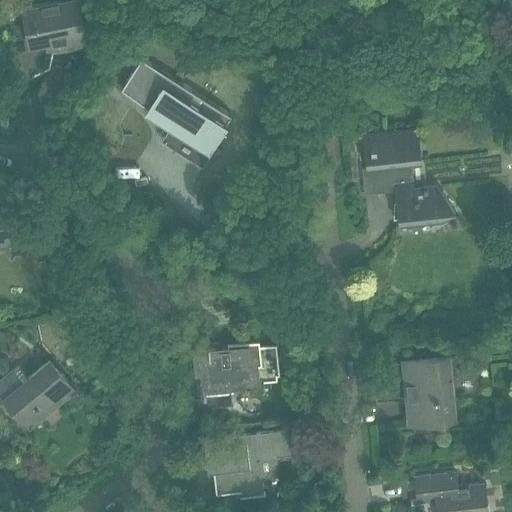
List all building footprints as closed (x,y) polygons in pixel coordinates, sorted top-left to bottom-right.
[(72,0),(23,10),(27,28),(30,47),(56,42),(57,47),(87,41),(78,0),(72,0)] [(121,88),(211,146),(231,115),(141,58),(121,88)] [(365,194),(397,190),(401,226),(439,222),(453,210),(436,187),(413,189),(410,164),(420,163),(417,130),(365,135),(368,167),(362,168),(365,194)] [(0,199),(0,244),(25,240),(22,220),(10,222),(6,199),(0,199)] [(37,322),(41,343),(50,353),(67,339),(62,317),(37,322)] [(197,368),(196,369),(194,369),(195,370),(197,370),(199,386),(228,383),(228,379),(275,374),(272,346),(229,350),(229,346),(210,348),(210,345),(208,345),(209,353),(195,354),(197,368)] [(448,357),(423,359),(403,361),(410,422),(455,417),(448,357)] [(5,399),(16,413),(29,428),(75,390),(49,359),(23,381),(15,370),(0,382),(0,400),(1,402),(5,399)] [(240,495),(240,497),(265,494),(265,492),(264,492),(259,457),(264,452),(274,451),(274,457),(291,455),(288,429),(204,439),(207,460),(210,459),(213,469),(216,494),(240,491),(241,495),(240,495)] [(456,471),(435,473),(415,476),(418,502),(436,499),(437,511),(488,511),(485,483),(457,486),(456,471)]
